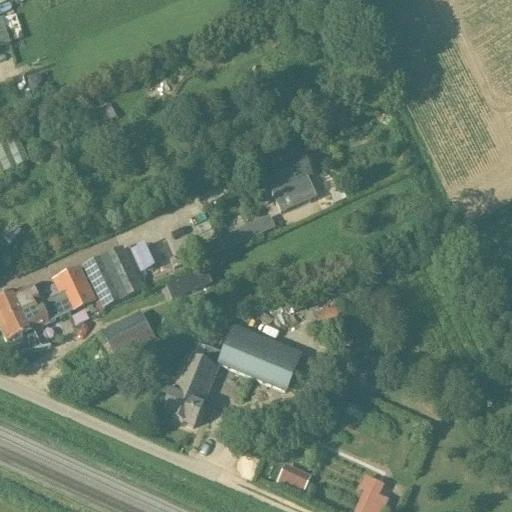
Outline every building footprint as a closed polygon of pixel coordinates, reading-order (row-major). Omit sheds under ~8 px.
[(0,46),(23,40),(14,14),(0,18),(0,46)] [(6,111),(0,113),(0,129),(11,124),(6,111)] [(13,144),(0,149),(0,165),(3,171),(22,163),(13,144)] [(272,168),(268,170),(279,194),(312,179),(302,155),(296,157),(294,153),(270,164),(272,168)] [(346,201),(342,192),(331,197),(335,206),(346,201)] [(268,216),(202,246),(208,261),(274,230),(268,216)] [(109,257),(83,269),(99,304),(103,312),(143,294),(139,286),(146,283),(143,276),(132,253),(132,252),(124,256),(122,251),(109,257)] [(53,283),(60,297),(85,285),(79,271),(53,283)] [(85,285),(60,297),(69,316),(94,304),(85,285)] [(39,307),(30,289),(0,303),(0,325),(39,308),(39,307)] [(69,316),(60,297),(39,307),(39,308),(0,325),(0,331),(7,346),(9,344),(15,356),(13,356),(13,357),(43,351),(42,350),(40,351),(32,334),(69,316)] [(344,322),(338,307),(316,316),(322,331),(344,322)] [(118,353),(151,336),(140,315),(107,332),(118,353)] [(176,380),(160,416),(193,430),(209,394),(208,394),(217,372),(218,369),(285,397),(302,357),(233,328),(221,355),(206,349),(205,350),(199,364),(186,359),(177,380),(176,380)] [(274,485),(303,495),(310,475),(282,464),(274,485)] [(356,511),(370,511),(378,494),(373,492),(376,486),(365,481),(359,493),(364,495),(356,511)]
